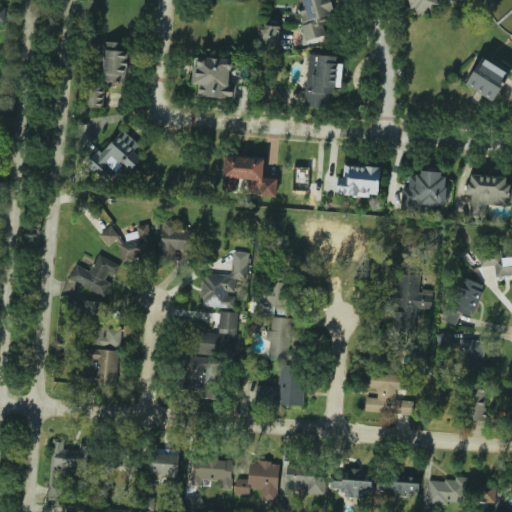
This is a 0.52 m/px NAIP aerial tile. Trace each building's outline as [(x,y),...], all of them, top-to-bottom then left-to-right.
[(296,0),(306,40),(325,35),(323,25),(335,22),(330,0),(296,0)] [(409,0),(414,16),(438,10),(435,0),(409,0)] [(262,46),(278,47),(279,26),(262,25),(262,46)] [(128,43),(111,42),(111,50),(104,49),(103,82),(127,82),(128,43)] [(234,98),(235,84),(230,84),(231,58),(194,57),(193,84),(198,84),(198,97),(234,98)] [(492,101),(510,74),(483,57),(466,85),(492,101)] [(104,88),(89,87),(89,107),(103,107),(104,88)] [(140,143),(121,129),(103,152),(98,148),(86,164),(109,181),(123,162),(132,169),(141,157),(133,152),(140,143)] [(222,190),(235,191),(236,178),(249,179),(248,194),(276,196),(278,178),(263,177),(264,157),(224,154),(222,190)] [(380,167),(344,165),(343,177),(337,177),(336,195),(370,196),(370,193),(379,194),(380,167)] [(401,207),(446,208),(447,171),(420,170),(420,175),(410,175),(409,188),(402,188),(401,207)] [(510,177),(467,174),(466,194),(470,195),(469,215),(486,216),(486,206),(508,207),(510,177)] [(192,249),(193,230),(181,230),(182,221),(162,220),(160,259),(179,260),(180,248),(192,249)] [(137,226),(139,237),(123,242),(127,260),(155,253),(147,224),(137,226)] [(108,246),(120,237),(111,225),(100,234),(108,246)] [(234,308),(234,294),(235,294),(236,278),(247,278),(248,252),(232,251),(231,275),(202,274),(200,306),(234,308)] [(479,255),(480,267),(494,266),(495,278),(511,275),(511,256),(499,258),(498,253),(479,255)] [(69,279),(105,295),(111,282),(106,280),(109,272),(114,275),(119,264),(98,254),(90,271),(76,264),(69,279)] [(421,275),(397,274),(396,312),(395,331),(415,332),(416,309),(432,309),(432,290),(420,289),(421,275)] [(460,311),(472,316),(484,285),(463,277),(445,320),(455,324),(460,311)] [(251,313),(274,314),(274,307),(285,308),(286,282),(272,282),(272,290),(253,289),(251,313)] [(238,312),(218,311),(217,332),(200,332),(199,349),(236,351),(238,312)] [(268,359),(289,360),(291,318),(270,317),(268,359)] [(121,346),(121,328),(106,328),(106,331),(91,330),(90,345),(121,346)] [(451,333),(438,333),(438,345),(452,344),(451,333)] [(484,339),(462,339),(462,371),(483,371),(484,339)] [(119,350),(84,349),(84,365),(77,364),(76,384),(117,385),(119,350)] [(210,357),(183,356),(181,391),(202,392),(201,397),(211,398),(212,378),(209,378),(210,357)] [(255,386),(254,402),(302,404),(304,366),(280,365),(279,387),(255,386)] [(365,411),(411,415),(413,400),(394,399),(395,389),(404,390),(405,376),(368,373),(367,387),(378,388),(377,398),(366,397),(365,411)] [(484,421),(485,383),(471,383),(470,420),(484,421)] [(63,447),(63,438),(52,438),(51,470),(89,470),(89,447),(63,447)] [(179,451),(147,449),(145,481),(177,482),(179,451)] [(191,485),(199,486),(200,479),(221,481),(221,489),(231,489),(232,459),(193,457),(191,485)] [(234,494),(249,495),(249,488),(262,489),(261,501),(277,502),(279,463),(249,461),(248,479),(235,478),(234,494)] [(325,494),(325,466),(286,465),(285,488),(304,489),(304,493),(325,494)] [(371,493),(373,470),(342,469),(341,480),(330,479),(329,488),(344,489),(343,497),(363,498),(363,493),(371,493)] [(376,494),(419,494),(419,474),(377,473),(376,494)] [(467,479),(428,478),(428,503),(467,504),(467,479)] [(495,502),(495,485),(478,484),(477,502),(495,502)]
